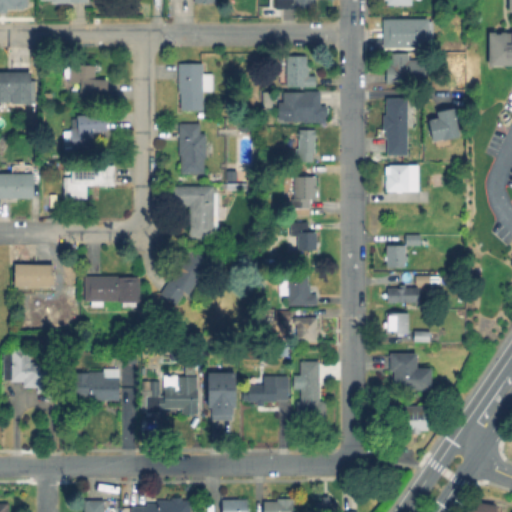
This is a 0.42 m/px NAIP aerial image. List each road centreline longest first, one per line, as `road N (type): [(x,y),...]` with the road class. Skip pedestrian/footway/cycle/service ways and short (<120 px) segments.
road 1 (residential): [(347,458),(350,0)]
road 2 (residential): [(350,34),(0,33)]
road 3 (residential): [(347,458),(332,465),(0,465)]
road 4 (residential): [(136,227),(141,33)]
road 5 (residential): [(136,227),(0,230)]
road 6 (secondary): [(436,511),(511,400)]
